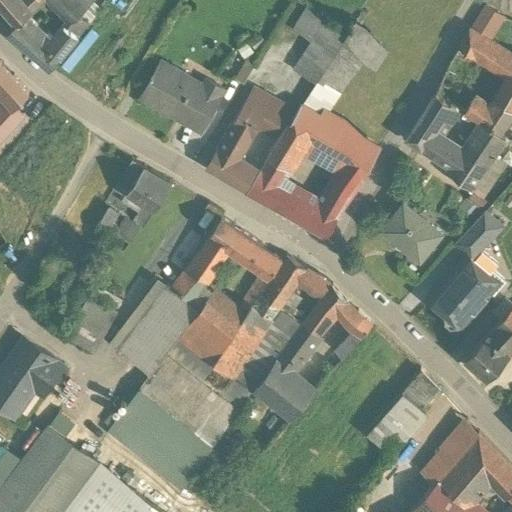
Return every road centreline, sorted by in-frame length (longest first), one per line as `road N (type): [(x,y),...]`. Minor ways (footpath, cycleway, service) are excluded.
road 1 (residential): [(0,53),(73,121),(325,271)]
road 2 (residential): [(474,0),(325,271)]
road 3 (residential): [(325,271),(375,309),(511,452)]
road 4 (track): [(104,137),(0,313)]
